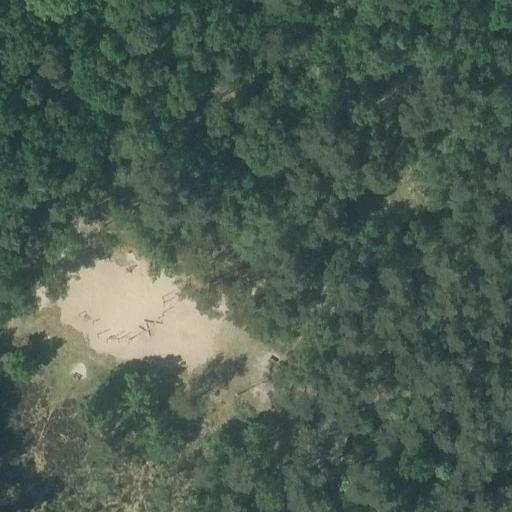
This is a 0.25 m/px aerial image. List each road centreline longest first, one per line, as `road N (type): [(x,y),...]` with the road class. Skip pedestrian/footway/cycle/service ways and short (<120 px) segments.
road 1 (track): [(391,511),(511,299)]
road 2 (track): [(152,0),(124,48),(0,121)]
